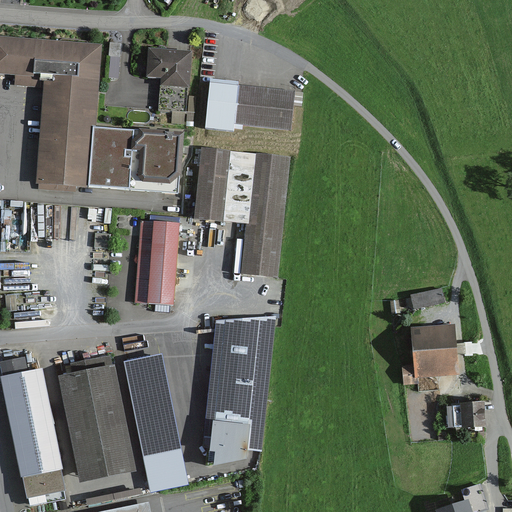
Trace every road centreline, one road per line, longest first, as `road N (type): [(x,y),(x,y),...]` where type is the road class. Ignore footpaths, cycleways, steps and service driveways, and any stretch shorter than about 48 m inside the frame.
road 1 (residential): [(137,22),(200,23),(284,49),(392,138),(462,239),(511,431)]
road 2 (residential): [(0,14),(137,22)]
road 3 (unknown): [(169,323),(200,453)]
